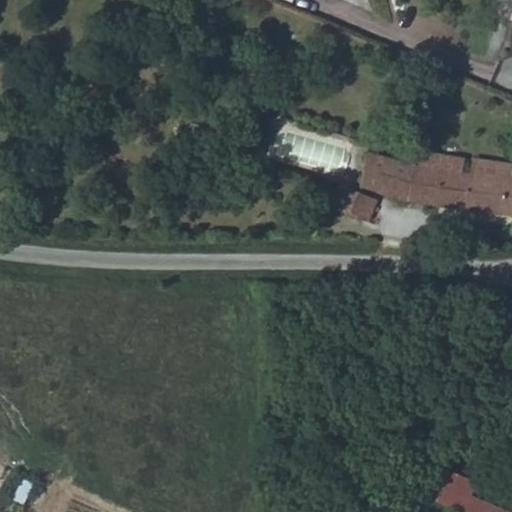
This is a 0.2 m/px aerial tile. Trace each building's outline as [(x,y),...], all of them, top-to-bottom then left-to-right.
[(407,199),(438,203),(442,167),(411,163),(367,149),(360,184),(407,199)] [(442,167),(438,203),(511,212),(511,162),(496,160),(494,172),(442,167)] [(366,220),(376,196),(338,181),(330,205),(366,220)] [(398,332),(408,294),(358,282),(348,319),(398,332)] [(511,511),(511,496),(449,470),(437,500),(466,511),(511,511)]
